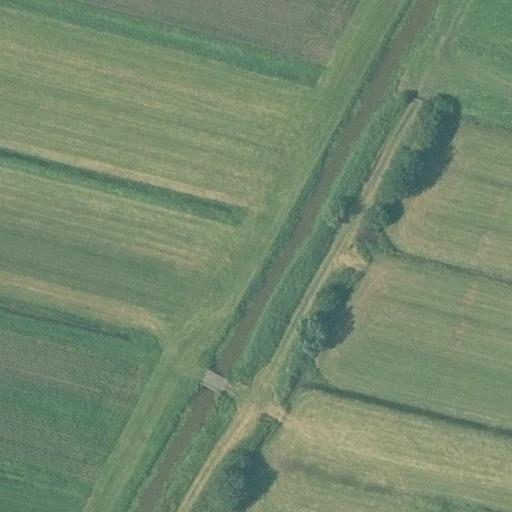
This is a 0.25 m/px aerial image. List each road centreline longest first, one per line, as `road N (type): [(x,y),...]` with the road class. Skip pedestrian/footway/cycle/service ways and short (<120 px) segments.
road 1 (track): [(179,511),(421,77),(511,101)]
road 2 (track): [(385,0),(98,511)]
road 3 (track): [(0,348),(178,368),(321,437)]
